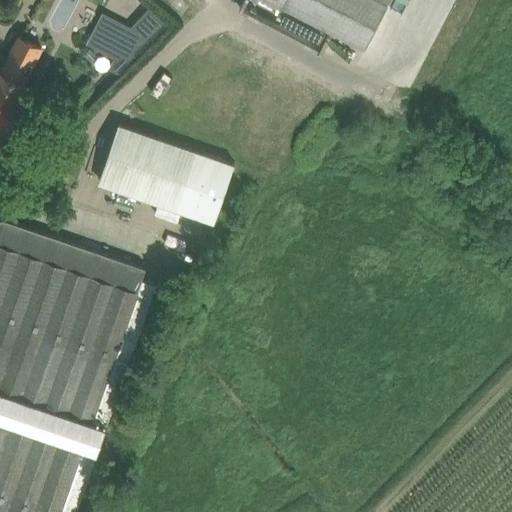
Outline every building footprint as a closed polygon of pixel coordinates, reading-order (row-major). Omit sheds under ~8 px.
[(275,0),(365,47),(389,0),(275,0)] [(102,11),(86,42),(117,57),(118,56),(128,61),(142,33),(132,28),(133,27),(102,11)] [(42,47),(38,45),(20,36),(3,69),(1,68),(0,69),(0,136),(4,138),(24,99),(20,96),(28,80),(26,79),(42,47)] [(99,181),(215,221),(235,161),(119,122),(99,181)] [(0,511),(77,511),(158,283),(141,277),(144,265),(2,217),(0,218),(0,511)]
